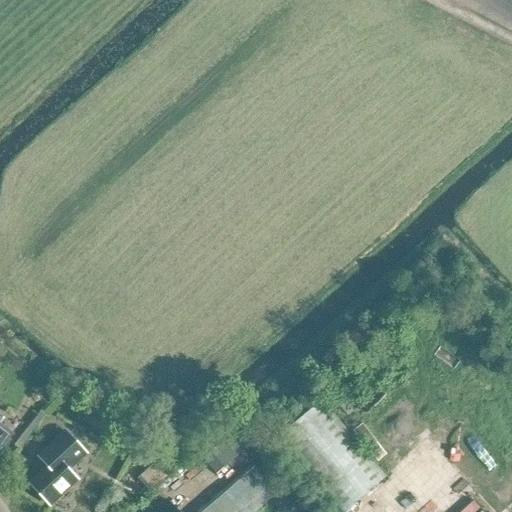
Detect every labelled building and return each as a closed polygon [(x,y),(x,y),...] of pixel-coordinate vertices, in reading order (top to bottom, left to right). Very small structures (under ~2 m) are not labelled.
[(344,511),(387,477),(322,400),(276,439),(337,511),(344,511)] [(13,434),(0,423),(0,421),(4,417),(0,413),(0,452),(6,444),(6,443),(13,434)] [(100,422),(86,414),(82,421),(97,429),(100,422)] [(50,505),(77,481),(68,471),(86,454),(65,431),(38,456),(48,466),(30,483),(50,505)] [(210,457),(222,470),(247,445),(235,433),(210,457)] [(148,491),(166,474),(155,462),(137,479),(148,491)] [(240,511),(271,485),(252,464),(196,511),(178,511),(170,503),(159,511),(240,511)]
